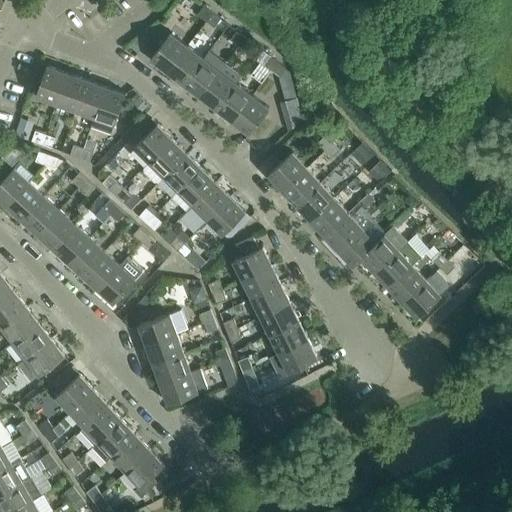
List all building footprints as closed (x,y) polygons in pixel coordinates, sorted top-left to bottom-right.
[(206,22),(213,13),(205,7),(198,16),(206,22)] [(213,13),(206,22),(215,28),(221,20),(213,13)] [(239,47),(246,38),(238,32),(231,41),(239,47)] [(168,72),(188,46),(171,33),(151,59),(168,72)] [(246,38),(239,47),(248,54),(254,45),(246,38)] [(188,46),(168,72),(184,85),(210,51),(208,50),(203,58),(188,46)] [(184,85),(201,97),(226,63),(210,51),(184,85)] [(272,72),(278,63),(270,57),(264,66),(272,72)] [(237,84),(242,77),(243,76),(226,63),(201,97),(217,110),(237,84)] [(278,63),(272,72),(280,78),(286,70),(278,63)] [(56,104),(68,73),(48,66),(37,97),(56,104)] [(68,73),(56,104),(76,111),(87,80),(68,73)] [(87,80),(76,111),(95,118),(106,87),(87,80)] [(237,84),(217,110),(233,122),(253,96),(237,84)] [(106,87),(95,118),(115,125),(126,95),(106,87)] [(140,96),(134,102),(142,110),(149,104),(140,96)] [(253,96),(233,122),(250,135),(270,109),(253,96)] [(151,119),(140,130),(146,136),(157,125),(151,119)] [(144,167),(144,168),(172,139),(157,125),(146,136),(135,148),(149,162),(144,167)] [(41,145),(45,135),(35,131),(31,141),(41,145)] [(45,135),(41,145),(52,149),(55,139),(45,135)] [(325,150),(332,143),(326,136),(318,144),(325,150)] [(159,182),(187,154),(172,139),(144,168),(144,171),(155,182),(158,182),(159,182)] [(332,143),(325,150),(332,158),(340,151),(332,143)] [(364,143),(352,155),(363,166),(374,154),(364,143)] [(80,159),(83,148),(74,145),(70,155),(80,159)] [(83,148),(80,159),(90,162),(94,152),(83,148)] [(45,166),(49,155),(39,152),(36,162),(45,166)] [(284,190),(307,168),(293,153),(269,174),(284,190)] [(187,154),(159,182),(173,197),(201,168),(187,154)] [(49,155),(45,166),(55,169),(59,159),(49,155)] [(111,165),(125,174),(131,164),(117,155),(111,165)] [(0,183),(0,200),(7,207),(29,183),(35,176),(20,162),(0,183)] [(382,163),(371,174),(380,183),(391,172),(382,163)] [(201,168),(173,197),(187,211),(185,212),(186,213),(216,182),(201,168)] [(307,168),(284,190),(297,205),(321,184),(307,168)] [(80,187),(87,180),(79,174),(73,181),(80,187)] [(87,180),(80,187),(88,195),(95,187),(87,180)] [(116,197),(123,189),(115,182),(108,190),(116,197)] [(216,182),(186,213),(200,227),(208,220),(230,197),(216,182)] [(29,183),(7,207),(23,221),(45,197),(29,183)] [(321,184),(297,205),(311,220),(335,199),(321,184)] [(123,189),(116,197),(124,204),(131,196),(123,189)] [(45,197),(23,221),(38,235),(60,210),(45,197)] [(230,197),(208,220),(223,235),(245,212),(230,197)] [(335,199),(311,220),(325,235),(349,214),(335,199)] [(110,215),(117,207),(109,200),(103,208),(110,215)] [(117,207),(110,215),(118,222),(125,214),(117,207)] [(138,217),(146,224),(154,217),(145,209),(138,217)] [(60,210),(38,235),(53,248),(75,224),(60,210)] [(349,214),(325,235),(339,251),(362,229),(349,214)] [(154,217),(146,224),(154,231),(161,223),(154,217)] [(75,224),(53,248),(68,262),(90,238),(75,224)] [(362,229),(339,251),(353,266),(394,228),(394,227),(376,243),(362,229)] [(141,242),(148,235),(139,228),(133,236),(141,242)] [(408,243),(394,228),(353,266),(354,267),(363,259),(375,273),(408,243)] [(148,235),(141,242),(149,249),(156,241),(148,235)] [(253,236),(238,244),(244,256),(259,248),(253,236)] [(177,252),(185,244),(176,237),(169,245),(177,252)] [(90,238),(68,262),(83,276),(105,251),(90,238)] [(408,243),(375,273),(389,288),(413,266),(422,258),(408,243)] [(185,244),(177,252),(185,259),(192,250),(185,244)] [(243,280),(272,265),(263,246),(259,248),(244,256),(233,261),(243,280)] [(98,289),(120,265),(105,251),(83,276),(98,289)] [(440,268),(447,261),(440,253),(432,260),(440,268)] [(447,261),(440,268),(447,276),(455,269),(447,261)] [(120,265),(98,289),(114,304),(136,279),(120,265)] [(272,265),(243,280),(252,298),(281,284),(272,265)] [(413,266),(389,288),(403,303),(427,281),(413,266)] [(1,274),(0,275),(0,301),(14,290),(1,274)] [(212,294),(222,291),(218,281),(208,285),(212,294)] [(427,281),(403,303),(418,319),(441,297),(427,281)] [(281,284),(252,298),(261,317),(290,302),(281,284)] [(14,290),(0,301),(0,324),(1,326),(27,306),(14,290)] [(222,291),(212,294),(216,305),(226,301),(222,291)] [(145,294),(138,302),(143,307),(151,299),(145,294)] [(290,302),(261,317),(270,335),(299,321),(290,302)] [(27,306),(1,326),(14,342),(39,322),(27,306)] [(177,334),(177,333),(189,328),(182,308),(169,313),(170,314),(139,325),(147,345),(177,334)] [(204,324),(214,320),(210,310),(201,314),(204,324)] [(223,323),(227,332),(237,329),(233,319),(223,323)] [(214,320),(204,324),(208,334),(218,330),(214,320)] [(299,321),(270,335),(279,353),(308,339),(299,321)] [(39,322),(14,342),(26,358),(18,364),(52,339),(39,322)] [(227,332),(231,342),(241,338),(237,329),(227,332)] [(154,364),(184,353),(177,334),(147,345),(154,364)] [(65,355),(52,339),(18,364),(31,381),(65,355)] [(308,339),(279,353),(279,355),(270,359),(279,377),(317,358),(308,339)] [(219,362),(229,358),(225,349),(216,352),(219,362)] [(161,384),(191,372),(184,353),(154,364),(161,384)] [(229,358),(219,362),(223,371),(233,368),(229,358)] [(242,371),(252,368),(248,358),(238,362),(242,371)] [(52,381),(61,392),(56,397),(70,412),(94,390),(80,375),(81,373),(73,365),(52,381)] [(252,368),(242,371),(245,381),(255,377),(252,368)] [(191,372),(161,384),(168,403),(199,392),(191,372)] [(0,378),(0,391),(8,385),(2,377),(0,378)] [(94,390),(70,412),(84,427),(108,405),(94,390)] [(108,405),(84,427),(80,431),(94,446),(121,420),(122,420),(108,405)] [(17,425),(23,434),(32,428),(26,418),(17,425)] [(45,434),(53,427),(48,420),(39,426),(45,434)] [(135,435),(121,420),(94,446),(107,461),(135,435)] [(53,427),(45,434),(51,443),(53,442),(58,449),(66,442),(63,438),(60,435),(59,436),(53,427)] [(29,442),(38,436),(32,428),(23,434),(29,442)] [(126,472),(149,450),(136,435),(112,457),(126,472)] [(0,471),(12,464),(2,447),(0,447),(0,471)] [(126,472),(139,485),(135,489),(142,496),(158,481),(153,475),(164,465),(149,450),(126,472)] [(41,458),(47,467),(49,466),(56,461),(49,452),(41,458)] [(63,458),(69,467),(77,461),(71,452),(63,458)] [(49,466),(47,467),(54,475),(63,469),(56,461),(49,466)] [(75,475),(76,475),(83,469),(77,461),(69,467),(75,475)] [(0,494),(23,482),(12,464),(0,471),(0,494)] [(0,507),(2,511),(11,511),(33,500),(23,482),(0,494),(0,507)] [(71,500),(80,493),(74,485),(65,491),(71,500)] [(93,501),(101,495),(95,486),(87,492),(93,501)] [(80,493),(71,500),(78,508),(86,502),(80,493)] [(101,495),(93,501),(99,509),(108,503),(101,495)] [(39,511),(33,500),(11,511),(39,511)]
